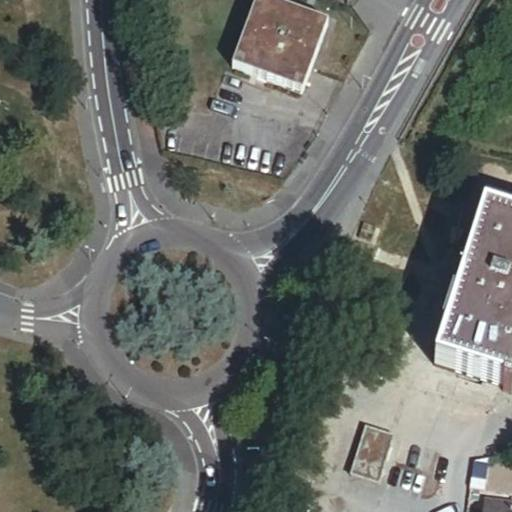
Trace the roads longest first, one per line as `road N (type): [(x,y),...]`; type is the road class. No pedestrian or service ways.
road 1 (tertiary): [(246,280),(340,183),(442,0)]
road 2 (tertiary): [(144,239),(113,121),(103,0)]
road 3 (tertiary): [(94,320),(99,343),(130,380),(152,390),(200,388)]
road 4 (residential): [(447,511),(453,431),(511,409)]
road 5 (tertiary): [(200,388),(223,375),(251,332),(246,280)]
road 6 (tertiary): [(208,511),(219,469),(200,388)]
road 7 (tertiary): [(246,280),(233,260),(192,235),(144,239)]
